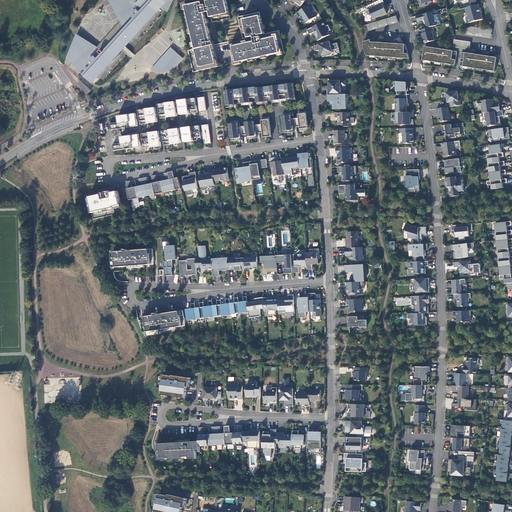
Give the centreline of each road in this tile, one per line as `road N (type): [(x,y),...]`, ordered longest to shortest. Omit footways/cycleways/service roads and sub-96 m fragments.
road 1 (residential): [(419,76),(441,272),(432,511)]
road 2 (residential): [(307,73),(145,98),(54,129),(0,161)]
road 3 (residential): [(206,155),(113,160),(109,171),(120,178),(193,161)]
road 4 (residential): [(221,289),(134,285),(134,305),(191,295)]
road 5 (residential): [(330,282),(319,138)]
road 6 (residential): [(330,419),(330,282)]
